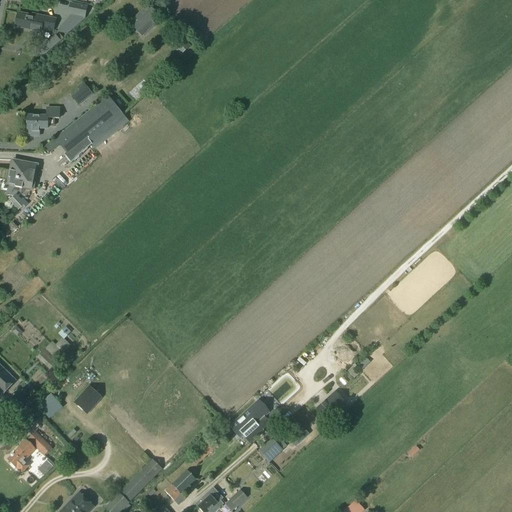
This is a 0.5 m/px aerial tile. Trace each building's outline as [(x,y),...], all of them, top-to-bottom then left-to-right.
[(70,14),(71,14),(84,17),(86,6),(70,2),(67,13),(70,14)] [(151,20),(157,14),(148,4),(129,22),(142,36),(155,25),(151,20)] [(16,12),(14,27),(40,32),(41,29),(52,31),(55,20),(16,12)] [(180,36),(170,45),(180,56),(190,47),(180,36)] [(41,57),(51,48),(46,43),(45,42),(36,51),(41,57)] [(78,90),(70,97),(78,106),(92,95),(82,83),(76,88),(78,90)] [(107,98),(45,148),(49,153),(59,145),(68,157),(66,158),(70,164),(93,146),(95,149),(117,132),(128,123),(123,117),(107,98)] [(26,117),(25,137),(38,138),(38,130),(46,130),(46,126),(53,127),(53,120),(58,120),(58,110),(46,109),(46,118),(26,117)] [(9,172),(7,186),(32,190),(37,166),(19,163),(12,162),(10,173),(9,172)] [(57,181),(64,189),(70,185),(63,176),(57,181)] [(22,210),(27,205),(22,199),(21,200),(19,199),(13,204),(18,210),(20,208),(22,210)] [(350,346),(344,340),(330,353),(336,359),(350,346)] [(50,344),(36,358),(48,369),(60,355),(50,344)] [(370,362),(366,358),(357,366),(361,371),(370,362)] [(352,367),(347,372),(354,379),(358,375),(352,367)] [(14,383),(3,373),(4,372),(0,368),(0,392),(2,395),(14,383)] [(95,376),(92,381),(99,386),(102,381),(95,376)] [(90,390),(76,405),(87,415),(98,404),(101,400),(90,390)] [(335,392),(316,409),(319,413),(325,419),(326,420),(345,403),(335,392)] [(258,402),(231,427),(240,438),(242,436),(249,444),(263,432),(256,424),(267,413),(258,402)] [(7,403),(0,410),(0,414),(5,420),(15,411),(7,403)] [(302,428),(288,440),(294,446),(308,434),(302,428)] [(34,432),(26,440),(43,457),(51,449),(34,432)] [(272,440),(258,452),(268,463),(282,451),(272,440)] [(18,448),(6,460),(20,474),(28,466),(23,461),(27,457),(22,452),(29,446),(24,441),(17,447),(18,448)] [(213,441),(190,462),(195,467),(218,445),(213,441)] [(419,451),(415,447),(407,455),(411,459),(419,451)] [(108,505),(105,508),(109,511),(117,511),(127,503),(159,469),(151,461),(108,505)] [(186,471),(164,492),(173,501),(195,481),(195,480),(186,471)] [(271,471),(262,481),(267,486),(277,477),(271,471)] [(69,481),(57,491),(62,497),(74,487),(69,481)] [(200,505),(197,507),(201,511),(208,511),(220,501),(222,499),(213,489),(198,502),(200,505)] [(240,491),(230,500),(236,507),(246,498),(240,491)] [(78,494),(60,511),(86,511),(91,507),(78,494)] [(369,511),(370,511),(360,502),(349,511),(369,511)]
